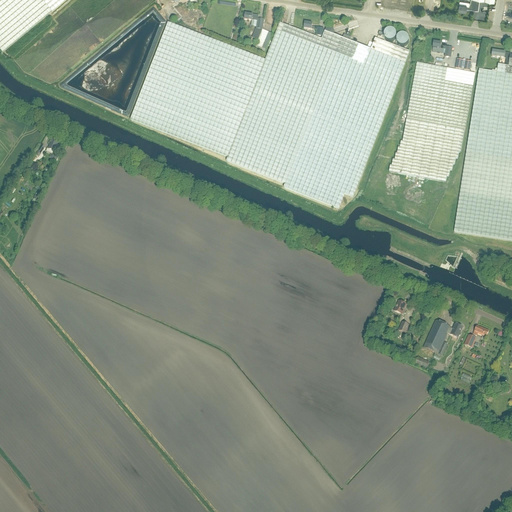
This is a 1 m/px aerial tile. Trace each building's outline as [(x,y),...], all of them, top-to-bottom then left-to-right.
[(0,0),(0,47),(3,50),(62,0),(0,0)] [(459,5),(458,11),(466,12),(467,9),(478,10),(480,0),(485,1),(490,2),(494,3),(494,0),(470,0),(470,3),(469,3),(469,6),(460,5),(459,5)] [(252,39),(259,41),(262,30),(264,20),(258,19),(258,16),(253,15),(245,14),(244,20),(252,21),(255,22),(254,29),(256,29),(252,39)] [(167,23),(129,120),(228,158),(226,162),(285,185),(283,189),(339,210),(345,195),(353,198),(405,64),(409,52),(375,39),(371,50),(359,46),(350,42),(343,39),(342,39),(334,36),(334,35),(334,34),(332,29),(325,32),(322,40),(288,27),(289,23),(280,20),(279,23),(276,32),(264,61),(167,23)] [(322,37),(323,29),(312,27),(312,24),(305,23),(304,29),(312,30),(317,31),(316,36),(322,37)] [(262,30),(259,41),(256,47),(262,49),(269,33),(262,30)] [(444,57),(446,58),(451,58),(452,48),(441,46),(441,43),(434,42),(433,48),(440,49),(443,50),(445,50),(444,57)] [(505,66),(511,67),(511,55),(510,56),(510,54),(492,51),(491,57),(495,58),(496,58),(504,59),(504,58),(506,59),(505,66)] [(457,60),(455,69),(470,72),(471,63),(457,60)] [(374,171),(368,202),(431,214),(432,206),(436,207),(441,183),(446,184),(447,178),(449,178),(450,172),(452,172),(453,166),(454,166),(455,160),(457,160),(459,154),(460,154),(460,152),(464,132),(474,74),(464,72),(443,68),(417,63),(416,66),(410,102),(408,110),(402,142),(401,142),(400,148),(399,148),(397,154),(396,154),(395,160),(393,160),(392,166),(390,166),(389,173),(374,171)] [(511,67),(505,66),(498,65),(497,73),(479,71),(454,233),(511,241),(511,67)] [(54,151),(58,143),(57,142),(58,140),(52,137),(49,144),(50,144),(47,149),(50,150),(51,149),(54,151)] [(45,148),(42,146),(36,155),(39,157),(45,148)] [(403,313),(407,305),(401,302),(400,305),(398,304),(394,312),(400,314),(401,312),(403,313)] [(453,329),(451,328),(451,327),(436,321),(423,348),(442,357),(448,344),(444,343),(448,334),(458,339),(459,337),(460,336),(461,334),(461,333),(463,328),(456,324),(453,329)] [(403,323),(399,331),(405,334),(409,326),(403,323)] [(486,337),(489,332),(477,327),(475,332),(474,335),(477,336),(478,334),(486,337)] [(472,349),(477,339),(469,336),(464,346),(472,349)] [(464,374),(460,381),(469,385),(472,377),(464,374)]
